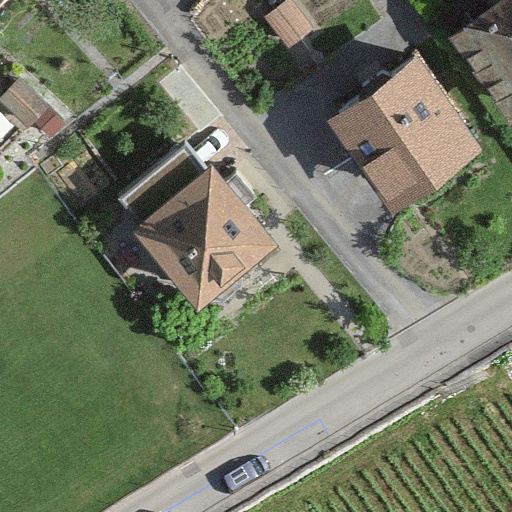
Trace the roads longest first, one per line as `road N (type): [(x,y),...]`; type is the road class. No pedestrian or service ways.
road 1 (residential): [(432,339),(163,0)]
road 2 (residential): [(432,339),(145,511)]
